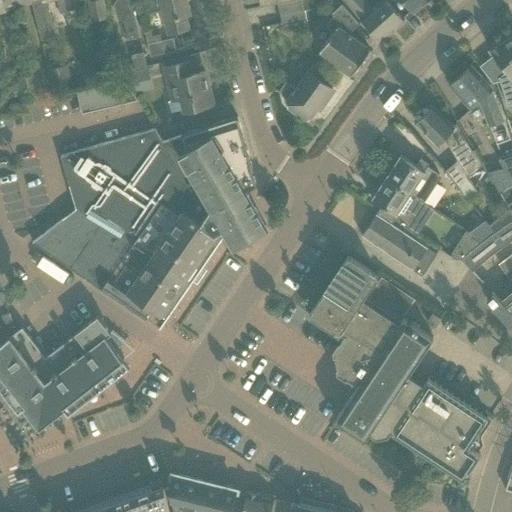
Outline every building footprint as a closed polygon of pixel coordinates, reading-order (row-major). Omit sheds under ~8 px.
[(31,0),(32,3),(39,31),(54,27),(46,0),(56,0),(60,13),(76,9),(74,0),(31,0)] [(107,18),(102,0),(93,0),(89,1),(94,21),(107,18)] [(116,0),(114,4),(117,18),(123,21),(128,40),(139,37),(129,0),(116,0)] [(188,0),(159,0),(168,35),(181,32),(178,17),(191,14),(188,0)] [(300,0),(294,0),(278,3),(282,24),(304,20),(300,0)] [(404,20),(386,0),(380,0),(372,7),(366,0),(344,0),(381,41),(404,20)] [(401,0),(413,13),(427,0),(401,0)] [(326,25),(335,33),(321,52),(336,62),(352,74),(370,49),(348,34),(360,23),(342,4),(332,13),(333,15),(326,25)] [(511,34),(500,43),(499,42),(489,49),(507,71),(498,78),(508,105),(511,103),(511,34)] [(150,58),(176,51),(173,38),(147,44),(150,58)] [(131,55),(133,64),(120,67),(122,75),(147,69),(143,52),(131,55)] [(178,86),(184,111),(213,104),(205,71),(192,75),(189,62),(165,68),(170,88),(178,86)] [(295,88),(286,81),(280,89),(282,95),(287,99),(289,108),(303,118),(312,117),(318,109),(322,108),(333,93),(332,88),(321,80),(327,73),(313,63),(295,88)] [(72,85),(67,65),(47,70),(52,89),(72,85)] [(503,121),(491,88),(470,65),(449,84),(471,108),(480,100),(490,126),(503,121)] [(136,93),(152,89),(147,70),(131,74),(136,93)] [(36,73),(15,78),(21,104),(42,99),(36,73)] [(134,93),(124,78),(113,81),(119,105),(138,101),(134,93)] [(119,105),(113,81),(101,84),(106,108),(119,105)] [(106,108),(101,84),(89,87),(94,111),(106,108)] [(94,111),(89,87),(76,90),(82,114),(94,111)] [(455,124),(453,127),(432,105),(416,121),(437,143),(443,137),(457,160),(446,171),(468,200),(478,192),(466,178),(482,165),(475,150),(472,152),(455,124)] [(160,139),(155,129),(60,156),(76,209),(33,242),(146,319),(149,315),(147,314),(151,308),(167,319),(225,234),(232,247),(267,228),(245,191),(256,184),(237,117),(160,139)] [(425,171),(401,155),(386,177),(411,193),(424,202),(437,182),(435,180),(439,173),(428,166),(425,171)] [(503,168),(488,173),(500,194),(511,186),(511,201),(507,205),(511,214),(511,156),(499,161),(503,168)] [(411,193),(386,177),(372,199),(386,208),(384,212),(394,219),(411,193)] [(394,219),(384,212),(381,217),(376,213),(362,236),(422,275),(437,253),(391,223),(394,219)] [(477,212),(471,217),(479,226),(484,221),(477,212)] [(410,218),(404,226),(417,234),(422,226),(410,218)] [(488,223),(473,234),(483,241),(485,239),(491,235),(494,233),(489,226),(489,225),(488,223)] [(511,240),(511,237),(504,226),(498,230),(507,244),(511,240)] [(452,253),(452,258),(461,259),(467,254),(472,249),(476,246),(479,244),(483,241),(473,234),(467,230),(452,253)] [(494,233),(491,235),(501,248),(507,244),(498,230),(496,232),(494,233)] [(501,248),(491,235),(485,239),(495,253),(501,248)] [(483,241),(479,244),(489,257),(495,253),(485,239),(483,241)] [(479,244),(476,246),(472,249),(483,262),(487,258),(489,257),(479,244)] [(483,262),(472,249),(467,254),(478,266),(483,262)] [(478,266),(467,254),(461,259),(472,272),(478,266)] [(378,276),(376,274),(348,255),(309,316),(339,336),(342,332),(345,334),(334,351),(338,373),(355,384),(357,380),(361,382),(335,421),(365,440),(370,432),(377,436),(388,434),(390,431),(464,479),(481,454),(469,446),(488,417),(428,377),(420,390),(405,380),(433,338),(403,318),(400,322),(363,298),(378,276)] [(499,302),(493,295),(488,300),(493,306),(499,302)] [(511,298),(503,306),(499,311),(498,310),(497,311),(510,326),(511,324),(511,298)] [(12,322),(9,313),(1,315),(5,325),(12,322)] [(427,322),(434,327),(435,327),(441,319),(432,313),(427,322)] [(22,326),(0,343),(0,389),(18,412),(24,408),(33,419),(33,418),(37,423),(42,424),(47,420),(63,408),(68,415),(129,367),(123,358),(134,350),(125,342),(112,330),(110,332),(97,315),(75,333),(46,356),(22,326)] [(151,407),(171,374),(156,365),(136,398),(151,407)] [(165,488),(164,488),(167,497),(170,509),(170,511),(231,511),(237,489),(207,481),(205,481),(177,473),(171,477),(168,487),(165,488)] [(163,486),(92,511),(170,511),(170,509),(164,488),(163,486)] [(275,498),(247,491),(241,511),(289,511),(292,502),(291,502),(291,504),(274,500),(275,498)] [(330,511),(292,502),(289,511),(330,511)]
